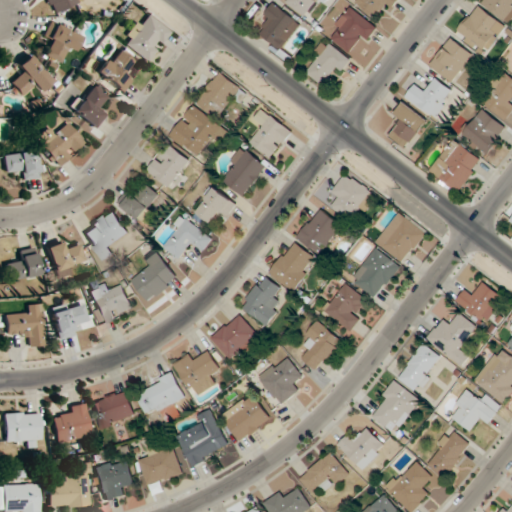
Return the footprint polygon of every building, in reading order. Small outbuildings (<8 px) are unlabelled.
[(44,0),(51,15),(78,3),(77,0),(44,0)] [(322,0),(325,1),(325,0),(288,0),(287,3),(305,16),(316,0),(322,0)] [(375,20),(384,7),(391,12),(400,0),(357,0),(354,4),(375,20)] [(511,19),(511,0),(483,0),(481,3),(509,24),(511,19)] [(280,50),(302,25),(275,3),(260,22),(267,27),(261,35),(280,50)] [(485,55),(507,27),(479,5),(457,33),(485,55)] [(375,26),(352,8),(329,37),(352,56),(375,26)] [(121,43),(145,63),(170,33),(146,13),(121,43)] [(80,38),(51,22),(42,38),(52,43),(45,56),(58,64),(64,53),(69,56),(80,38)] [(431,66),(454,83),(474,55),(451,38),(431,66)] [(349,63),(330,39),(314,52),(320,60),(309,70),(322,86),(349,63)] [(133,62),(116,48),(95,74),(120,94),(133,78),(125,72),(133,62)] [(13,68),(19,77),(9,84),(20,98),(31,90),(35,95),(51,83),(31,55),(13,68)] [(242,87),(219,71),(171,139),(198,157),(210,140),(219,146),(230,130),(218,121),(242,87)] [(511,76),(506,72),(483,102),(506,121),(511,113),(511,76)] [(428,88),(418,82),(407,100),(436,118),(453,90),(434,78),(428,88)] [(106,111),(99,106),(106,96),(90,84),(70,111),(94,128),(106,111)] [(390,135),(405,148),(428,122),(405,102),(394,114),(402,121),(390,135)] [(463,133),(489,155),(509,131),(483,109),(463,133)] [(272,159),(292,131),(271,116),(251,144),(272,159)] [(57,169),(85,143),(68,124),(55,135),(49,128),(33,142),(57,169)] [(483,160),(456,140),(431,172),(459,193),(483,160)] [(191,160),(168,144),(148,172),(171,188),(191,160)] [(219,179),(245,197),(268,166),(243,147),(219,179)] [(17,182),(38,177),(31,150),(2,157),(6,174),(15,172),(17,182)] [(333,193),(340,199),(333,208),(354,223),(375,194),(347,173),(333,193)] [(118,203),(141,222),(162,196),(146,183),(136,194),(130,189),(118,203)] [(217,215),(224,220),(237,204),(216,188),(196,212),(210,223),(217,215)] [(322,256),(343,225),(319,208),(298,239),(322,256)] [(113,244),(129,232),(113,210),(81,233),(102,261),(117,250),(113,244)] [(429,232),(401,211),(377,243),(404,264),(429,232)] [(214,238),(183,216),(161,246),(182,262),(193,246),(203,253),(214,238)] [(46,248),(56,278),(76,271),(73,263),(83,260),(79,247),(68,251),(65,242),(46,248)] [(319,261),(296,242),(270,273),(292,292),(319,261)] [(402,267),(378,248),(353,280),(378,299),(402,267)] [(7,281),(37,276),(33,249),(21,252),(22,260),(4,263),(7,281)] [(149,303),(179,279),(160,255),(129,279),(149,303)] [(280,310),(272,305),(283,289),(265,276),(241,308),(268,327),(280,310)] [(122,282),(90,295),(102,324),(135,311),(122,282)] [(470,287),(458,301),(486,324),(506,300),(485,282),(476,292),(470,287)] [(351,332),(373,304),(346,283),(324,311),(351,332)] [(59,341),(78,336),(75,326),(87,322),(81,301),(50,310),(59,341)] [(5,317),(6,337),(25,336),(26,347),(44,345),(41,304),(24,306),(24,316),(5,317)] [(210,340),(232,362),(260,335),(239,313),(210,340)] [(464,348),(479,328),(461,313),(453,323),(446,317),(427,340),(462,367),(472,355),(464,348)] [(313,349),(303,355),(311,368),(342,351),(326,322),(305,334),(313,349)] [(445,360),(426,344),(398,376),(418,393),(445,360)] [(475,383),(505,404),(511,394),(511,354),(501,347),(475,383)] [(193,398),(218,385),(212,374),(220,369),(211,352),(196,360),(193,354),(175,364),(193,398)] [(301,391),(295,382),(303,376),(289,356),(259,377),(280,406),(301,391)] [(147,416),(185,399),(174,373),(145,386),(148,394),(139,398),(147,416)] [(423,401),(397,381),(370,417),(390,431),(395,424),(401,429),(423,401)] [(489,425),(503,407),(488,395),(483,401),(469,391),(449,416),(471,433),(482,419),(489,425)] [(137,419),(130,392),(92,402),(99,429),(137,419)] [(221,416),(240,442),(271,420),(253,394),(221,416)] [(58,443),(91,436),(84,404),(62,409),(64,417),(52,420),(58,443)] [(179,436),(191,466),(230,450),(214,410),(195,417),(199,428),(179,436)] [(25,447),(43,446),(42,413),(3,413),(4,442),(25,442),(25,447)] [(387,447),(369,429),(360,438),(354,431),(338,446),(362,471),(387,447)] [(446,479),(472,444),(454,431),(450,436),(449,436),(427,465),(446,479)] [(149,487),(184,474),(174,447),(139,459),(149,487)] [(350,473),(333,452),(300,479),(313,494),(321,487),(326,493),(350,473)] [(411,511),(414,511),(434,491),(427,485),(434,477),(414,459),(386,490),(411,511)] [(102,501),(127,496),(125,485),(136,483),(131,460),(95,468),(102,501)] [(89,507),(88,477),(47,478),(48,508),(89,507)] [(39,511),(39,485),(1,485),(0,511),(39,511)] [(284,491),(265,503),(270,511),(310,511),(313,510),(301,490),(288,497),(284,491)] [(400,511),(388,494),(362,511),(400,511)] [(511,511),(511,504),(510,503),(502,511),(511,511)]
